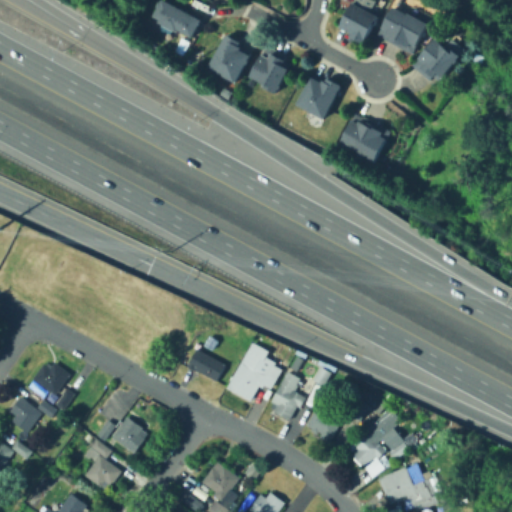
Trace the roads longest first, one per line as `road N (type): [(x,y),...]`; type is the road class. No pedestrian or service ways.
road 1 (motorway): [(511,325),(0,46)]
road 2 (motorway): [(0,126),(511,402)]
road 3 (motorway): [(511,302),(77,30)]
road 4 (motorway): [(150,263),(511,430)]
road 5 (residential): [(202,409),(0,302)]
road 6 (residential): [(202,409),(299,465),(347,511)]
road 7 (motorway): [(0,190),(150,263)]
road 8 (residential): [(202,409),(129,511)]
